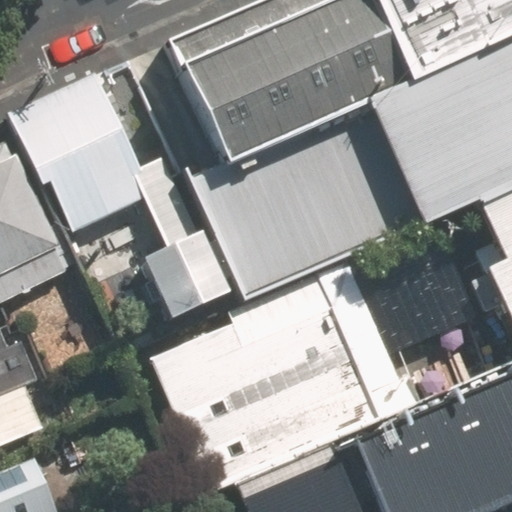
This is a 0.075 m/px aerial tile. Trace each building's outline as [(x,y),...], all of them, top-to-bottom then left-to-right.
[(415,87),(377,0),(288,0),(167,53),(221,173),(415,87)] [(511,44),(511,0),(377,0),(415,87),(511,44)] [(511,44),(415,87),(221,173),(190,186),(241,301),(472,198),(511,180),(511,44)] [(147,195),(95,81),(8,120),(60,234),(147,195)] [(0,309),(65,279),(5,149),(0,151),(0,309)] [(511,180),(472,198),(511,286),(511,180)] [(173,327),(229,301),(201,240),(145,265),(173,327)] [(197,497),(406,412),(349,276),(141,362),(197,497)] [(21,312),(0,321),(0,454),(38,438),(16,387),(47,374),(21,312)] [(508,511),(511,511),(511,381),(350,455),(376,511),(508,511)] [(53,511),(34,460),(0,472),(0,511),(53,511)]
